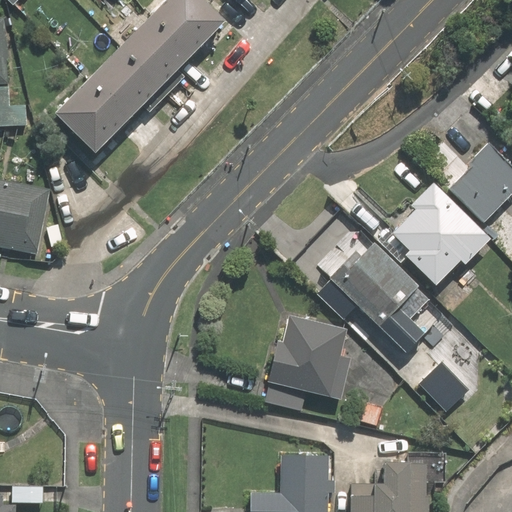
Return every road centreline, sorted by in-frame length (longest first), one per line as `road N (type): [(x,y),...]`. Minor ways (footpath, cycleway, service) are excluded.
road 1 (tertiary): [(135,344),(186,245),(431,0)]
road 2 (tertiary): [(129,511),(135,344)]
road 3 (tertiary): [(0,317),(135,344)]
